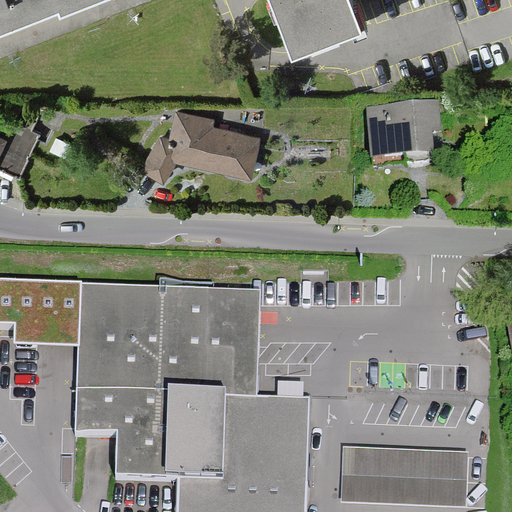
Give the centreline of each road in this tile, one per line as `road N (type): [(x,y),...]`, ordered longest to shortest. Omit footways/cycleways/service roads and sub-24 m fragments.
road 1 (residential): [(511,240),(0,219)]
road 2 (unknown): [(325,436),(458,438)]
